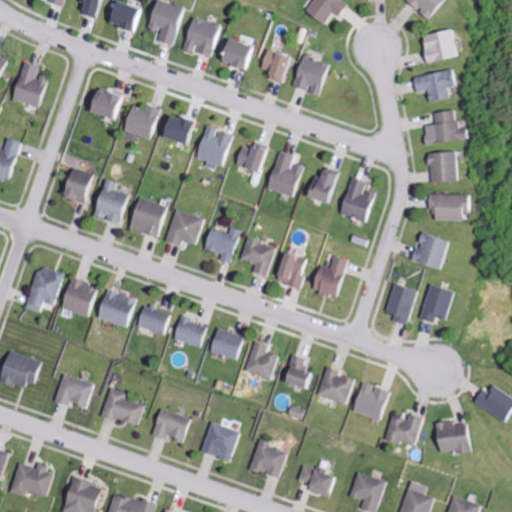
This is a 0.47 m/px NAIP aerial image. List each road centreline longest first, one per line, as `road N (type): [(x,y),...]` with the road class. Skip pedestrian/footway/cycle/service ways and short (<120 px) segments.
road 1 (residential): [(0,218),(432,366)]
road 2 (residential): [(397,152),(340,138),(0,10)]
road 3 (residential): [(380,44),(401,175),(399,213),(354,340)]
road 4 (residential): [(286,511),(0,412)]
road 5 (residential): [(85,46),(0,297)]
